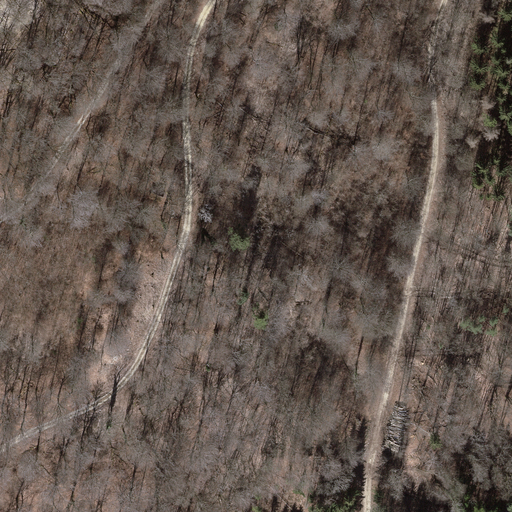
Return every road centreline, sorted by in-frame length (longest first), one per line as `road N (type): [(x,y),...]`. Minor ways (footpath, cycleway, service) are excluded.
road 1 (track): [(211,0),(192,57),(191,197),(177,274),(146,356),(90,415),(0,457)]
road 2 (track): [(449,0),(434,58),(438,175),(365,511)]
road 3 (track): [(0,220),(21,210),(50,176),(161,0)]
